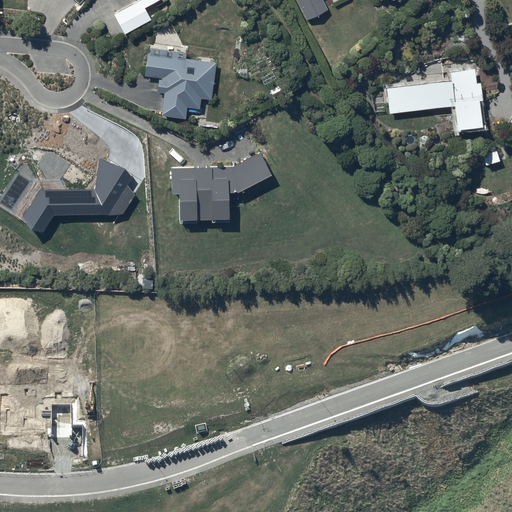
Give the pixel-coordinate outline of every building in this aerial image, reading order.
[(137,0),(113,13),(126,35),(153,20),(146,7),(158,0),(137,0)] [(296,0),(306,20),(327,10),(322,0),(296,0)] [(149,54),(146,53),(143,76),(158,78),(157,93),(162,94),(159,117),(186,120),(187,107),(199,108),(201,98),(210,99),(214,62),(185,59),(185,53),(150,49),(149,54)] [(474,67),(449,70),(450,79),(386,87),(389,113),(453,105),(456,129),(481,126),(478,100),(482,100),(480,82),(476,83),(474,67)] [(495,149),(482,154),(485,164),(499,159),(495,149)] [(232,167),(173,168),(173,192),(181,192),(182,218),(227,218),(226,193),(239,193),(272,174),(260,152),(232,167)] [(100,159),(95,189),(41,190),(22,217),(31,231),(44,231),(54,215),(123,214),(135,195),(127,186),(133,177),(125,169),(100,159)] [(23,399),(28,395),(24,390),(61,354),(60,353),(69,345),(57,334),(48,342),(37,331),(0,366),(0,381),(16,398),(19,395),(23,399)] [(50,368),(43,375),(57,388),(63,381),(50,368)] [(56,389),(42,376),(36,382),(50,395),(56,389)] [(54,404),(37,390),(31,397),(47,411),(54,404)]
